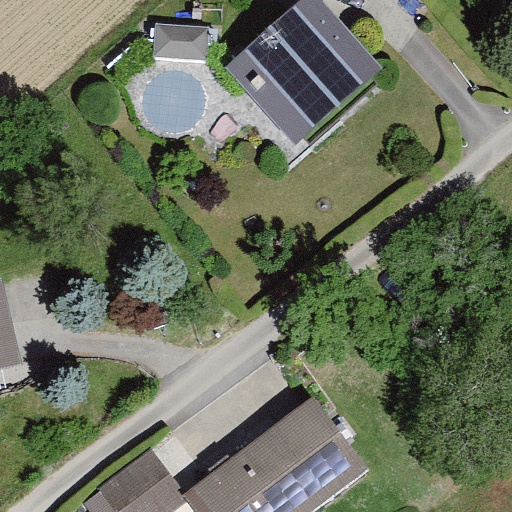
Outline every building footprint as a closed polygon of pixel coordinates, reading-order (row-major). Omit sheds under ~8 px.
[(316,0),(313,0),(227,75),(297,155),(385,78),(316,0)] [(156,28),(154,62),(208,65),(210,32),(156,28)] [(0,383),(23,378),(1,290),(0,289),(0,383)] [(323,511),(370,477),(315,405),(187,501),(184,503),(187,507),(190,511),(323,511)] [(187,501),(152,454),(99,494),(101,496),(84,508),(87,511),(179,511),(187,507),(184,503),(187,501)]
